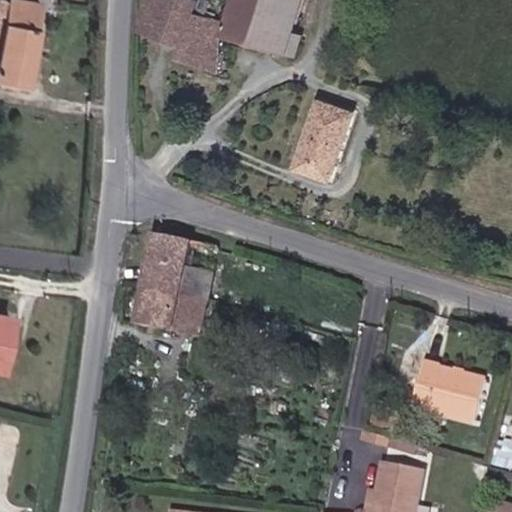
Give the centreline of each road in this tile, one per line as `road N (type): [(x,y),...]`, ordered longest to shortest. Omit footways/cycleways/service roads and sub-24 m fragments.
road 1 (tertiary): [(115,181),(511,305)]
road 2 (tertiary): [(73,511),(111,263),(115,181)]
road 3 (tertiary): [(115,181),(125,0)]
